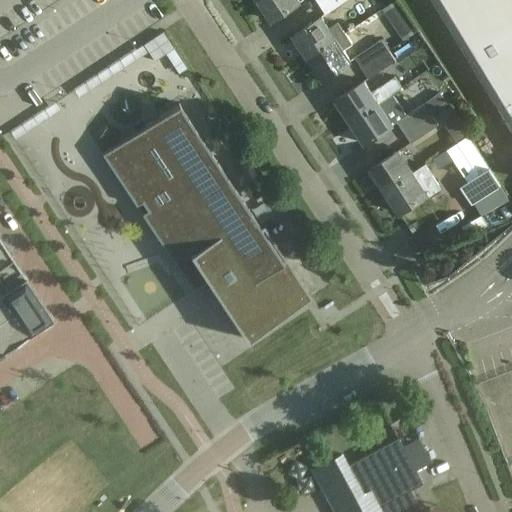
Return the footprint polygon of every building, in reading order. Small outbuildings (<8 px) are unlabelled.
[(298,0),(258,0),(272,21),(300,2),(298,0)] [(325,15),(347,0),(324,0),(318,4),(325,15)] [(511,0),(433,0),(511,129),(511,0)] [(293,35),(308,57),(345,33),(338,22),(329,28),(321,17),(293,35)] [(411,19),(397,29),(404,40),(418,30),(411,19)] [(163,32),(143,45),(154,61),(174,48),(163,32)] [(345,33),(308,57),(322,79),(350,61),(343,50),(352,44),(345,33)] [(354,58),(360,67),(389,50),(382,39),(354,58)] [(389,50),(360,67),(368,79),(395,60),(389,50)] [(363,81),(352,88),(336,99),(350,122),(387,97),(379,86),(371,92),(363,81)] [(387,97),(350,122),(365,144),(382,133),(393,125),(397,123),(404,132),(432,115),(431,113),(424,104),(407,115),(393,94),(387,97)] [(311,297),(180,102),(102,154),(136,205),(142,202),(147,209),(142,212),(193,289),(207,280),(247,339),(311,297)] [(438,123),(432,115),(404,132),(411,142),(438,123)] [(447,150),(468,182),(480,201),(501,187),(489,167),(468,136),(447,150)] [(385,191),(413,172),(399,150),(370,169),(385,191)] [(424,164),(413,172),(385,191),(399,213),(427,195),(428,197),(441,188),(430,173),(424,164)] [(455,205),(472,207),(473,191),(457,190),(455,205)] [(0,236),(0,350),(52,316),(0,236)] [(395,419),(403,435),(411,430),(403,415),(395,419)] [(363,493),(338,506),(341,511),(428,511),(427,509),(422,511),(411,490),(423,483),(398,438),(382,446),(348,465),(356,480),(363,493)]
